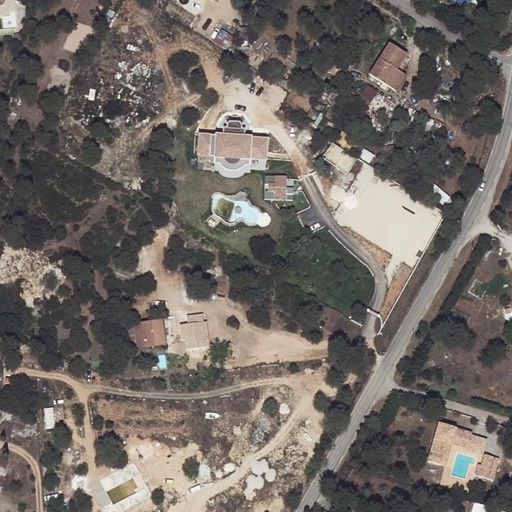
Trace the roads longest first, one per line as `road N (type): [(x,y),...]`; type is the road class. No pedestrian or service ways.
road 1 (tertiary): [(511,102),(480,197),(304,511)]
road 2 (unclassified): [(511,65),(400,0)]
